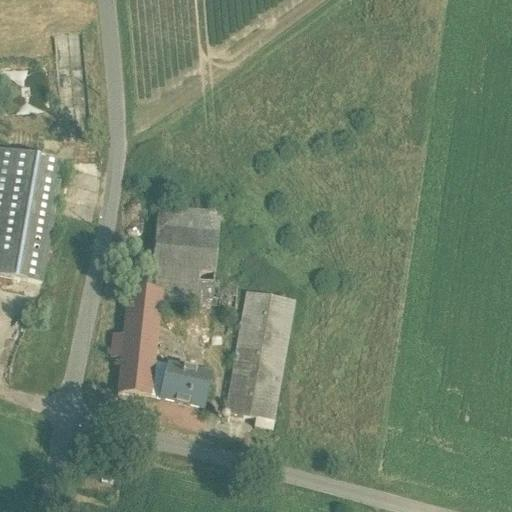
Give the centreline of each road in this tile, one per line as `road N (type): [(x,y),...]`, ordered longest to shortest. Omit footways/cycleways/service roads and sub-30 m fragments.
road 1 (unclassified): [(66,411),(116,156),(104,0)]
road 2 (unclassified): [(431,511),(66,411)]
road 3 (track): [(116,156),(332,0)]
